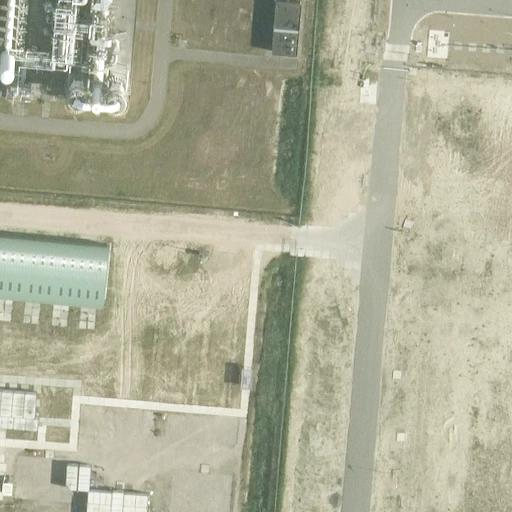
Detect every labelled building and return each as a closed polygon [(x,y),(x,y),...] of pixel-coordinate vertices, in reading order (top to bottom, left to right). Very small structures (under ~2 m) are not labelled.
[(276,0),(272,52),(299,54),(303,1),(295,0),(276,0)] [(10,52),(8,52),(7,52),(5,53),(4,54),(3,55),(2,56),(2,58),(2,59),(2,61),(3,61),(3,62),(4,64),(6,65),(7,65),(8,65),(10,65),(12,64),(13,63),(14,62),(15,60),(15,59),(15,58),(15,57),(14,56),(14,55),(13,54),(12,53),(10,52)] [(80,74),(79,74),(78,74),(76,74),(73,75),(72,76),(71,77),(70,79),(69,79),(68,81),(68,82),(68,83),(68,85),(68,87),(68,89),(69,90),(70,91),(71,93),(72,93),(73,94),(74,95),(75,95),(77,96),(79,96),(80,96),(81,96),(82,95),(84,94),(85,94),(86,93),(87,92),(89,90),(89,88),(90,87),(90,86),(90,84),(89,82),(89,81),(88,79),(86,77),(84,75),(82,75),(82,74),(80,74)] [(119,76),(118,76),(117,76),(115,76),(112,77),(111,78),(110,79),(109,79),(108,81),(107,83),(107,84),(107,85),(107,87),(107,89),(108,91),(109,93),(110,94),(111,95),(111,96),(113,96),(116,97),(117,97),(119,97),(121,97),(123,96),(124,96),(125,94),(126,94),(127,93),(128,91),(128,89),(128,88),(129,87),(129,86),(128,84),(128,83),(128,82),(127,80),(126,79),(125,78),(122,77),(121,76),(119,76)] [(0,233),(0,295),(104,306),(110,245),(0,233)]
